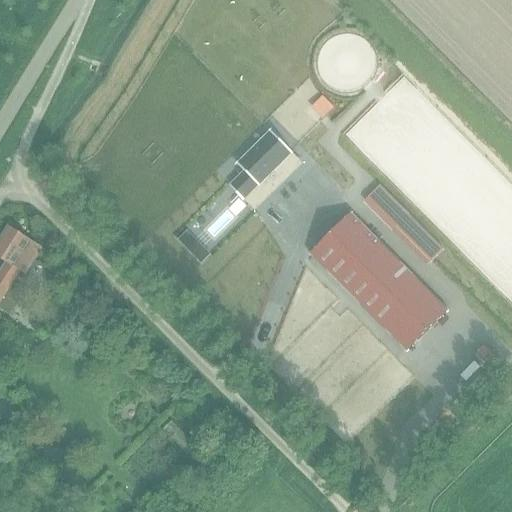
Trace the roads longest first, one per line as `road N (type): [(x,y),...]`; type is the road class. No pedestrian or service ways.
road 1 (unclassified): [(341,511),(16,181)]
road 2 (unclassified): [(16,181),(86,0)]
road 3 (unclassified): [(78,0),(0,126)]
